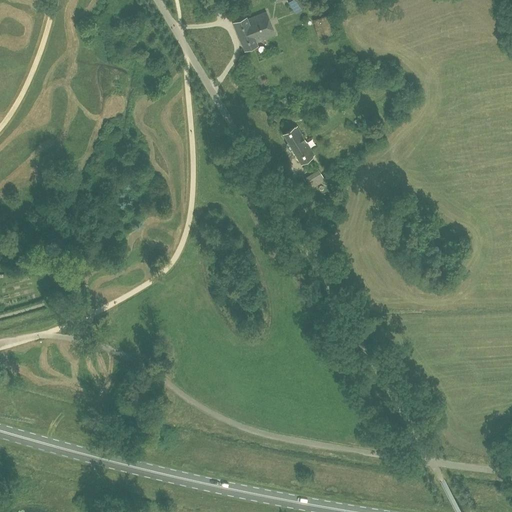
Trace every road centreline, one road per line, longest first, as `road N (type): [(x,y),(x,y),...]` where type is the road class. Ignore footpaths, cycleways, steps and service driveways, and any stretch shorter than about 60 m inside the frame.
road 1 (unclassified): [(431,458),(157,0)]
road 2 (primary): [(0,429),(121,466),(353,511)]
